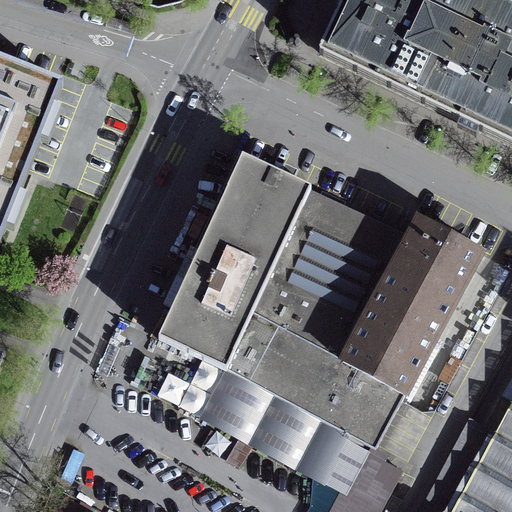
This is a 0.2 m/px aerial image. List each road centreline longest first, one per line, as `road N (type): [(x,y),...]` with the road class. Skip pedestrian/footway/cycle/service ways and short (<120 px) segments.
road 1 (tertiary): [(5,511),(62,365),(206,68)]
road 2 (residential): [(511,204),(206,68)]
road 3 (residential): [(206,68),(0,5)]
